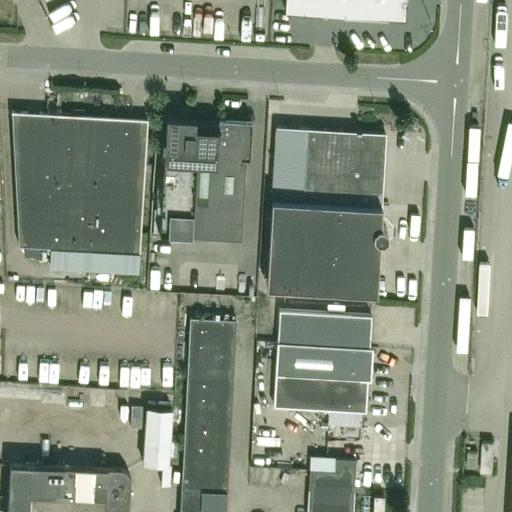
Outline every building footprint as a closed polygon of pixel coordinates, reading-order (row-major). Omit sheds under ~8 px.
[(284,0),(284,8),(404,15),(404,0),(284,0)] [(148,116),(11,109),(19,243),(139,251),(148,116)] [(242,237),(247,157),(249,157),(251,120),(218,118),(218,122),(195,120),(195,116),(166,114),(163,156),(165,156),(161,232),(242,237)] [(377,290),(379,239),(382,239),(386,235),(387,229),(383,225),(380,224),(381,203),(386,132),(308,128),(303,200),(271,198),(266,284),(377,290)] [(80,304),(98,304),(98,287),(80,286),(80,304)] [(279,308),(278,340),(372,346),(369,346),(371,314),(279,308)] [(226,511),(235,318),(192,316),(181,511),(226,511)] [(372,346),(278,340),(274,404),(365,410),(367,378),(370,378),(372,346)] [(162,462),(168,462),(172,407),(145,404),(142,462),(161,463),(162,462)] [(492,472),(494,441),(482,440),(481,471),(492,472)] [(310,468),(307,511),(353,511),(356,458),(336,457),(336,470),(310,468)] [(106,511),(107,505),(130,507),(132,476),(126,467),(10,461),(7,511),(106,511)]
